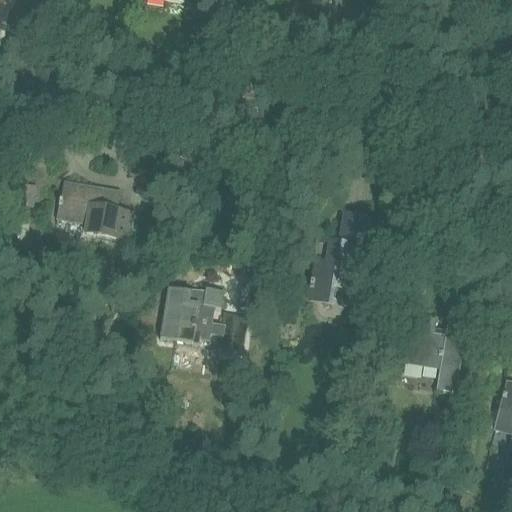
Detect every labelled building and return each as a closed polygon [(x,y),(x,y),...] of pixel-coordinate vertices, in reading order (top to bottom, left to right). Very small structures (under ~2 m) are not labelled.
[(31,212),(34,189),(21,187),(17,210),(31,212)] [(63,188),(61,203),(59,203),(57,210),(59,210),(56,227),(58,227),(59,221),(76,224),(76,220),(88,222),(85,235),(96,237),(96,238),(134,245),(134,243),(128,242),(132,216),(116,213),(118,196),(101,193),(101,194),(63,188)] [(345,218),(340,246),(330,244),(326,266),(316,264),(313,283),(310,282),(309,289),(312,289),(310,301),(332,305),(335,289),(349,291),(352,271),(362,272),(370,222),(345,218)] [(167,291),(159,341),(198,348),(198,342),(208,344),(209,337),(219,339),(217,351),(241,355),(247,319),(223,315),(221,327),(211,326),(214,310),(220,311),(223,294),(205,291),(203,297),(167,291)] [(434,334),(410,330),(404,366),(430,370),(430,375),(438,377),(436,393),(455,396),(465,333),(446,330),(445,339),(433,337),(434,334)] [(511,476),(511,388),(507,387),(504,399),(501,398),(500,402),(503,403),(497,423),(511,426),(511,442),(504,475),(511,476)] [(226,489),(231,462),(218,460),(213,486),(226,489)]
